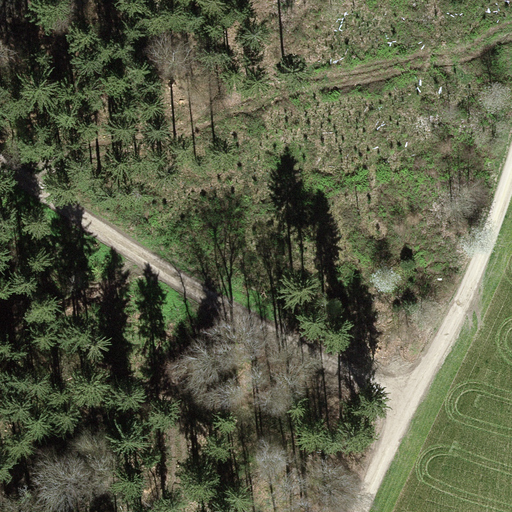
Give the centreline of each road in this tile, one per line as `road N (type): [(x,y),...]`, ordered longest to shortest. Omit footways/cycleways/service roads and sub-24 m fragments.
road 1 (track): [(0,169),(226,308),(410,395)]
road 2 (track): [(511,165),(492,229),(363,511)]
